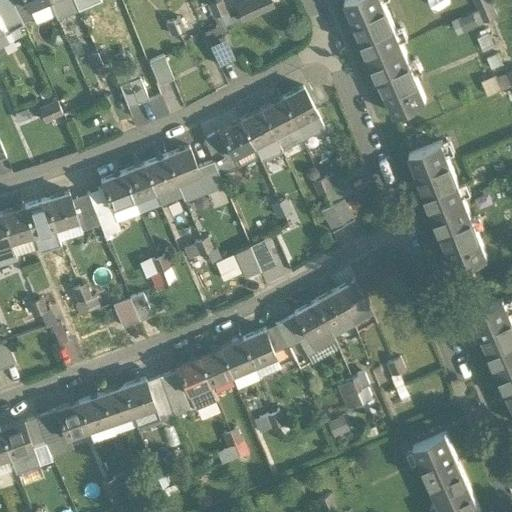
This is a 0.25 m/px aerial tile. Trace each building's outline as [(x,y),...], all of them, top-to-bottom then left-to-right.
[(11,0),(0,0),(0,16),(9,34),(23,27),(21,22),(11,0)] [(26,8),(22,0),(11,0),(21,22),(31,16),(27,8),(26,8)] [(226,12),(220,0),(219,0),(214,2),(219,15),(226,12)] [(269,0),(248,0),(236,5),(243,20),(272,7),(269,0)] [(425,101),(381,0),(345,0),(394,115),(425,101)] [(489,0),(474,0),(484,23),(497,17),(489,0)] [(214,2),(208,5),(213,18),(219,15),(214,2)] [(178,18),(171,20),(177,33),(183,30),(178,18)] [(177,33),(171,20),(165,23),(171,36),(177,33)] [(195,28),(178,35),(182,45),(199,37),(195,28)] [(223,36),(207,43),(218,67),(234,60),(223,36)] [(103,50),(96,52),(102,65),(108,62),(103,50)] [(96,52),(90,55),(95,68),(102,65),(96,52)] [(161,56),(147,62),(156,85),(171,79),(161,56)] [(162,92),(152,96),(144,73),(122,82),(139,124),(170,112),(162,92)] [(491,93),(505,87),(499,74),(486,80),(491,93)] [(302,86),(281,97),(294,122),(315,111),(302,86)] [(281,97),(260,108),(273,133),(280,149),(301,138),(294,122),(281,97)] [(56,102),(50,105),(52,111),(55,117),(62,114),(56,102)] [(50,105),(38,110),(40,116),(52,111),(50,105)] [(260,108),(240,119),(253,144),(273,133),(260,108)] [(52,111),(40,116),(43,122),(55,117),(52,111)] [(240,119),(218,130),(231,155),(253,144),(240,119)] [(233,166),(215,132),(203,138),(212,160),(218,174),(233,166)] [(486,257),(441,141),(409,153),(455,269),(486,257)] [(196,166),(188,146),(165,154),(176,181),(183,199),(205,190),(196,166)] [(165,154),(144,163),(154,189),(176,181),(165,154)] [(212,160),(196,166),(205,190),(222,184),(218,174),(212,160)] [(144,163),(122,171),(132,197),(154,189),(144,163)] [(122,171),(100,180),(110,206),(132,197),(122,171)] [(331,174),(319,179),(324,191),(337,186),(331,174)] [(319,179),(313,181),(318,194),(324,191),(319,179)] [(346,183),(325,193),(330,205),(343,198),(352,193),(346,183)] [(115,231),(99,189),(87,193),(99,225),(104,236),(115,231)] [(68,192),(45,199),(53,226),(76,219),(68,192)] [(99,225),(87,193),(74,198),(84,229),(99,225)] [(289,210),(284,198),(278,201),(283,213),(289,210)] [(330,205),(320,210),(331,231),(354,219),(343,198),(330,205)] [(45,199),(23,206),(31,233),(53,226),(45,199)] [(278,201),(271,203),(277,216),(283,213),(278,201)] [(23,206),(0,213),(9,240),(31,233),(23,206)] [(0,213),(0,242),(9,240),(0,213)] [(206,236),(200,239),(205,251),(211,249),(206,236)] [(274,264),(263,238),(249,245),(259,271),(274,264)] [(200,239),(193,241),(199,254),(205,251),(200,239)] [(259,271),(249,245),(234,252),(245,277),(259,271)] [(164,253),(157,256),(162,269),(169,266),(164,253)] [(157,256),(150,259),(156,272),(162,269),(157,256)] [(376,267),(355,278),(368,303),(389,292),(376,267)] [(368,303),(355,278),(334,290),(348,314),(353,326),(373,315),(368,303)] [(84,283),(77,286),(83,298),(89,296),(84,283)] [(83,298),(77,286),(71,289),(77,301),(83,298)] [(348,314),(334,290),(314,301),(327,325),(332,336),(353,326),(348,314)] [(151,314),(142,292),(129,296),(138,319),(151,314)] [(129,296),(112,302),(121,326),(138,319),(129,296)] [(45,310),(40,297),(33,300),(39,313),(45,310)] [(511,320),(502,298),(471,312),(511,404),(511,320)] [(39,313),(33,300),(27,303),(32,315),(39,313)] [(327,325),(314,301),(293,312),(306,337),(327,325)] [(289,316),(276,322),(287,345),(288,347),(302,339),(289,316)] [(276,322),(263,328),(273,351),(287,345),(276,322)] [(263,328),(241,338),(252,364),(274,354),(273,351),(263,328)] [(0,340),(0,365),(19,361),(13,337),(0,340)] [(241,338),(220,347),(230,372),(252,364),(241,338)] [(220,347),(198,356),(209,381),(230,372),(220,347)] [(209,381),(198,356),(175,365),(186,391),(193,408),(216,399),(209,381)] [(399,357),(393,360),(399,373),(405,370),(399,357)] [(393,360),(387,363),(392,375),(399,373),(393,360)] [(172,369),(158,375),(167,401),(172,416),(185,410),(182,404),(186,402),(172,369)] [(363,372),(350,378),(355,391),(366,414),(377,410),(366,386),(369,385),(363,372)] [(158,375),(145,380),(153,404),(152,405),(153,406),(167,401),(158,375)] [(144,378),(121,386),(130,412),(152,405),(153,404),(145,380),(144,378)] [(350,378),(344,381),(349,393),(355,391),(350,378)] [(121,386),(99,393),(108,420),(130,412),(121,386)] [(99,393),(77,401),(86,427),(108,420),(99,393)] [(77,401),(54,408),(63,435),(86,427),(77,401)] [(278,408),(271,411),(277,424),(283,421),(278,408)] [(50,411),(35,416),(43,442),(58,437),(50,411)] [(271,411),(254,418),(259,431),(277,424),(271,411)] [(35,416),(22,420),(30,446),(31,446),(43,442),(35,416)] [(22,420),(0,426),(0,430),(8,454),(15,472),(37,465),(31,446),(30,446),(22,420)] [(240,439),(235,426),(229,429),(234,441),(240,439)] [(229,429),(222,431),(227,444),(234,441),(229,429)] [(480,511),(445,432),(413,446),(442,511),(480,511)] [(162,471),(157,459),(151,461),(156,474),(162,471)] [(156,474),(151,461),(144,464),(149,477),(156,474)] [(119,489),(114,477),(108,479),(113,492),(119,489)] [(113,492),(108,479),(101,482),(106,495),(113,492)] [(329,492),(316,498),(322,510),(334,505),(329,492)]
